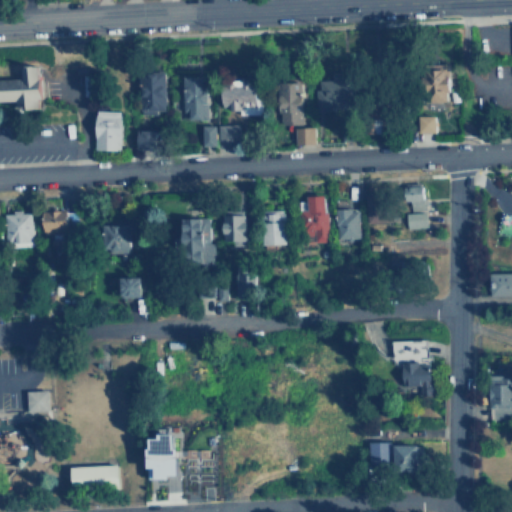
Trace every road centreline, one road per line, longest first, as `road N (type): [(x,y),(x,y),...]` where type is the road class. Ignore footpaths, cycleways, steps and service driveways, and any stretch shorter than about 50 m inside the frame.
road 1 (residential): [(511,152),(0,178)]
road 2 (residential): [(0,331),(455,310)]
road 3 (tertiary): [(433,0),(0,25)]
road 4 (residential): [(454,511),(456,155)]
road 5 (residential): [(454,511),(421,505),(191,511)]
